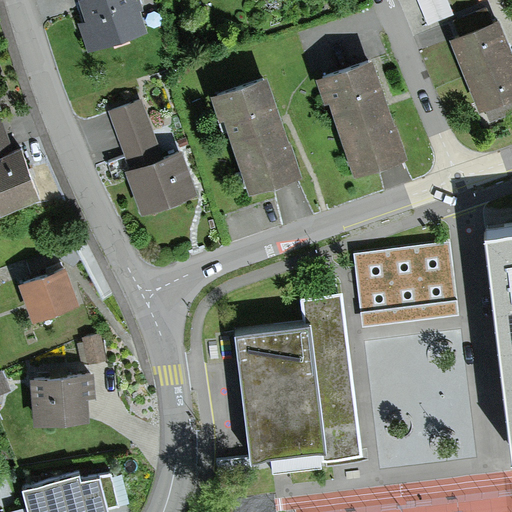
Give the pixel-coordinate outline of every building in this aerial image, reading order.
[(80,0),(67,4),(80,52),(141,35),(131,0),(80,0)] [(445,0),(418,0),(428,23),(451,14),(445,0)] [(511,53),(499,21),(451,42),(464,75),(511,55),(511,53)] [(511,55),(464,75),(480,112),(486,110),(511,99),(511,55)] [(373,59),(317,77),(325,104),(329,102),(353,177),(406,160),(373,59)] [(266,77),(210,96),(219,123),(223,123),(246,195),(299,178),(266,77)] [(511,99),(486,110),(491,123),(511,114),(511,99)] [(109,112),(131,173),(163,161),(141,100),(109,112)] [(0,122),(0,212),(1,215),(40,200),(21,151),(14,154),(2,122),(0,122)] [(127,175),(143,218),(198,197),(181,154),(163,161),(131,173),(127,175)] [(511,444),(511,224),(486,228),(511,444)] [(464,318),(456,243),(359,254),(367,329),(464,318)] [(64,267),(18,285),(33,324),(79,306),(64,267)] [(324,449),(325,458),(364,453),(343,290),(301,295),(304,323),(234,332),(250,459),(324,449)] [(106,361),(100,333),(81,337),(82,343),(77,344),(82,366),(106,361)] [(95,374),(29,380),(34,429),(91,423),(89,399),(97,398),(95,374)] [(81,475),(22,491),(27,511),(108,511),(108,509),(119,506),(111,474),(83,482),(81,475)]
